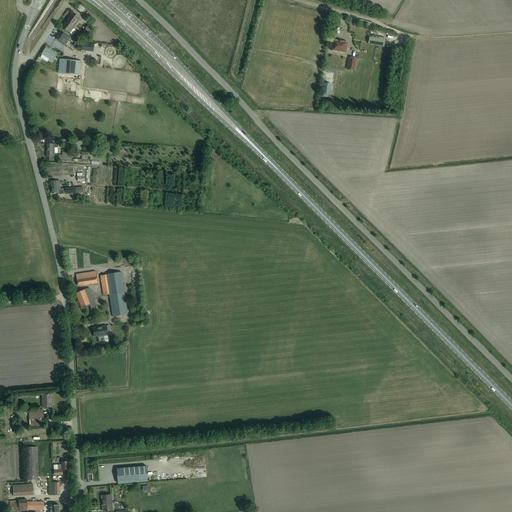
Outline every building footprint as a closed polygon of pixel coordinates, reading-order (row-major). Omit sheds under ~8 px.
[(80,18),(77,16),(73,13),(61,27),(69,34),(75,26),(74,26),(80,18)] [(90,36),(94,30),(88,25),(83,31),(90,36)] [(61,31),(56,39),(60,41),(61,42),(65,45),(70,37),(68,36),(65,34),(61,31)] [(369,37),(368,44),(383,46),(385,39),(369,37)] [(331,50),(331,51),(345,53),(347,43),(332,40),(331,45),(330,50),(331,50)] [(82,42),(81,50),(93,52),(95,44),(82,42)] [(46,48),(41,55),(52,61),(57,54),(46,48)] [(349,58),(347,70),(354,71),(356,59),(349,58)] [(76,60),(66,60),(61,59),(60,73),(75,74),(75,75),(78,75),(79,61),(76,61),(76,60)] [(47,144),(46,157),(49,157),(49,161),(54,161),(54,153),(57,153),(58,148),(55,148),(55,144),(52,144),(47,144)] [(62,155),(58,155),(58,161),(71,162),(72,153),(62,152),(62,155)] [(56,181),(51,181),(52,193),(57,193),(58,193),(58,194),(66,194),(65,188),(60,188),(60,181),(56,181)] [(96,271),(81,273),(76,274),(78,286),(97,283),(96,271)] [(128,314),(121,272),(105,274),(106,275),(100,276),(103,295),(109,294),(112,316),(128,314)] [(80,291),(75,293),(81,308),(90,304),(92,309),(97,308),(90,289),(86,289),(80,291)] [(106,325),(92,327),(94,337),(99,336),(99,337),(103,336),(103,335),(108,335),(106,325)] [(51,394),(46,394),(41,394),(42,400),(41,400),(42,407),(52,407),(52,401),(51,401),(51,394)] [(47,412),(29,413),(29,426),(44,425),(44,415),(47,415),(47,412)] [(37,447),(26,447),(26,480),(38,479),(37,447)] [(68,461),(63,461),(62,461),(62,464),(57,464),(58,470),(54,470),(54,475),(63,475),(62,470),(69,469),(68,461)] [(146,466),(116,468),(118,484),(147,481),(146,466)] [(42,496),(59,495),(59,482),(42,482),(42,496)] [(12,485),(12,489),(13,496),(33,494),(32,484),(12,485)] [(111,495),(106,495),(101,496),(102,502),(103,502),(104,511),(106,510),(106,511),(107,511),(107,510),(113,510),(111,495)] [(18,500),(9,501),(10,510),(19,509),(19,511),(27,511),(27,510),(44,510),(44,502),(27,502),(27,499),(18,500)]
